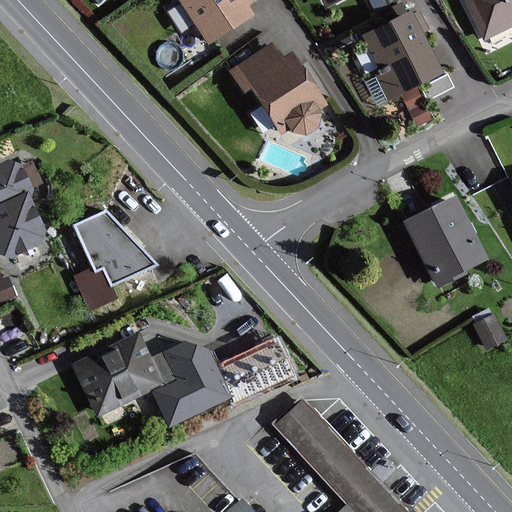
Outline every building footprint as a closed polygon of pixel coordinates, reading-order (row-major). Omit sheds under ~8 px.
[(249,0),(183,0),(207,40),(253,12),(247,2),(249,0)] [(511,23),(511,0),(464,0),(484,38),(511,23)] [(441,72),(412,12),(364,35),(382,71),(376,73),(389,98),(441,72)] [(319,126),(321,113),(319,109),(326,104),(293,54),(283,60),(272,44),(233,70),(245,89),(252,85),(284,133),(291,128),(293,131),(306,134),(319,126)] [(16,156),(0,163),(0,203),(27,191),(32,189),(16,156)] [(27,191),(0,203),(0,250),(5,261),(50,239),(27,191)] [(487,259),(455,197),(406,222),(439,284),(487,259)] [(157,264),(106,211),(76,225),(96,270),(104,266),(112,285),(157,264)] [(486,345),(508,336),(496,308),(474,317),(486,345)] [(152,358),(139,331),(74,361),(99,415),(153,391),(164,386),(152,358)] [(220,372),(211,352),(186,342),(152,358),(164,386),(153,391),(169,426),(231,397),(220,372)] [(233,400),(289,374),(277,346),(220,372),(231,397),(233,400)] [(406,511),(303,399),(275,425),(349,506),(342,511),(406,511)] [(254,511),(244,500),(230,511),(254,511)]
